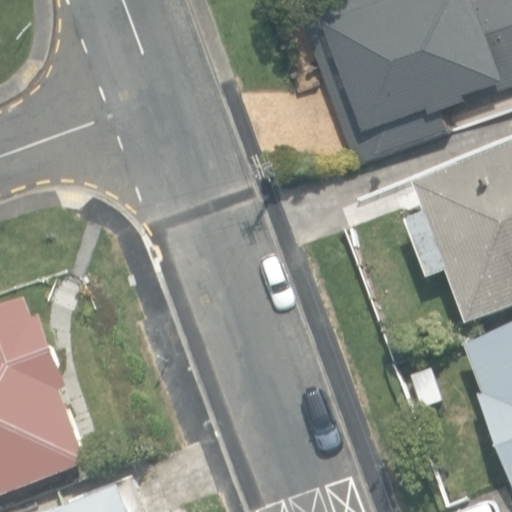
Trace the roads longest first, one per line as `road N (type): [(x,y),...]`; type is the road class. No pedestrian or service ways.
road 1 (residential): [(163,85),(316,511)]
road 2 (residential): [(163,85),(0,147)]
